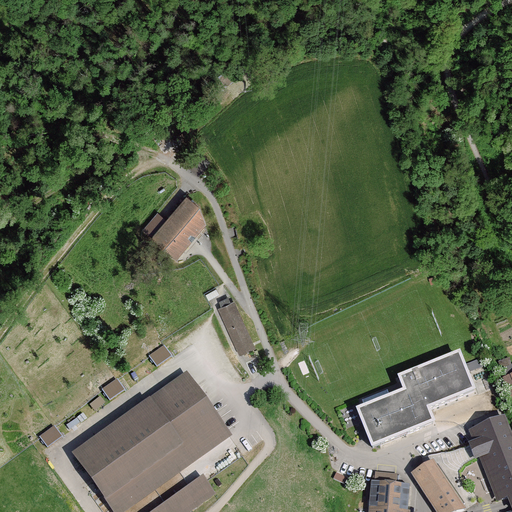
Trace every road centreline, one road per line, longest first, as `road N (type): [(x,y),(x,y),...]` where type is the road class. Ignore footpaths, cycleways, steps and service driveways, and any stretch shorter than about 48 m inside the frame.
road 1 (unclassified): [(425,511),(405,475),(344,453),(287,391),(212,196),(164,158)]
road 2 (track): [(0,334),(94,212),(132,175),(164,158),(143,149),(118,153),(0,225)]
road 3 (track): [(467,27),(449,54),(453,99),(511,229)]
